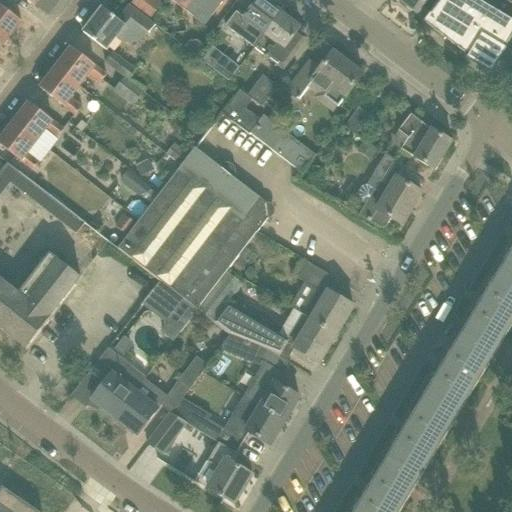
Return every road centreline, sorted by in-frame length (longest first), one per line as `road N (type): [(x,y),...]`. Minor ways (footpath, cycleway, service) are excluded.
road 1 (residential): [(490,122),(256,511)]
road 2 (residential): [(329,511),(511,222)]
road 3 (residential): [(490,122),(335,0)]
road 4 (residential): [(0,103),(80,0)]
road 5 (residential): [(0,401),(104,477)]
